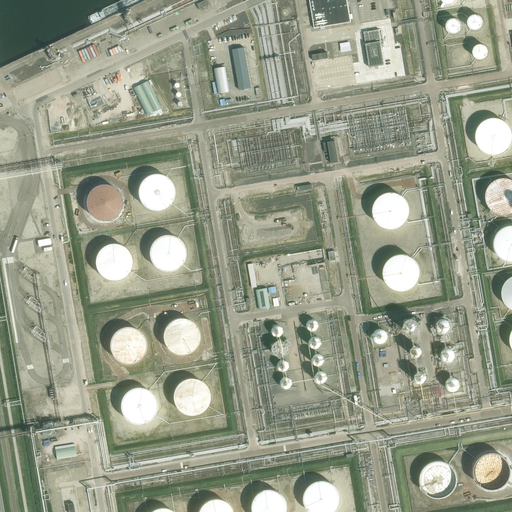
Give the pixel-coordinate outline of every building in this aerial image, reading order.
[(208,5),(206,0),(205,0),(197,5),(199,9),(208,5)] [(309,0),(314,29),(351,23),(347,0),(309,0)] [(482,21),(482,19),(481,18),(480,17),(479,15),(478,14),(477,14),(475,14),(474,13),(473,14),(471,14),(470,15),(469,16),(468,17),(467,18),(467,19),(467,21),(467,22),(467,24),(468,26),(469,27),(470,27),(472,28),(474,28),(475,28),(477,28),(479,27),(480,26),(480,25),(481,24),(482,22),(482,21)] [(460,25),(460,23),(459,21),(459,20),(458,19),(457,18),(455,18),(454,17),(452,17),(451,17),(450,18),(449,18),(447,19),(447,21),(446,22),(445,24),(445,25),(446,26),(446,28),(447,29),(448,30),(449,31),(450,31),(452,32),(453,32),(454,32),(456,31),(457,31),(458,30),(459,29),(459,28),(460,26),(460,25)] [(487,50),(487,48),(486,47),(486,46),(484,44),(483,44),(482,43),(481,43),(479,43),(477,43),(476,43),(475,44),(474,45),(473,47),(472,48),(472,49),(472,50),(472,52),(473,53),(473,55),(474,56),(476,57),(477,57),(479,58),(480,58),(483,57),(484,56),(485,55),(486,54),(487,53),(487,52),(487,50)] [(244,47),(232,49),(239,90),(251,88),(244,47)] [(466,55),(466,53),(465,52),(465,51),(464,49),(463,48),(461,48),(459,47),(457,47),(456,47),(454,48),(453,49),(452,50),(451,51),(451,53),(451,54),(451,56),(451,57),(452,58),(453,60),(454,61),(455,62),(457,62),(458,62),(459,62),(461,62),(462,61),(463,60),(464,59),(465,58),(466,56),(466,55)] [(392,63),(391,62),(391,60),(390,59),(389,58),(388,57),(386,56),(385,56),(383,56),(382,56),(381,56),(380,57),(378,58),(377,59),(377,60),(376,62),(376,63),(376,65),(377,66),(377,67),(378,69),(379,70),(381,70),(383,71),(384,71),(385,71),(387,70),(388,70),(389,69),(390,67),(391,66),(391,65),(392,63)] [(362,68),(361,67),(361,65),(360,64),(359,63),(358,62),(357,61),(355,61),(354,61),(352,61),(351,61),(350,62),(349,63),(348,64),(347,65),(347,67),(347,68),(347,70),(347,71),(348,73),(349,74),(350,75),(352,75),(353,76),(354,76),(355,76),(357,75),(358,74),(359,73),(360,72),(361,71),(361,70),(362,68)] [(225,66),(214,68),(219,94),(230,92),(225,66)] [(62,67),(11,88),(17,102),(68,81),(62,67)] [(148,81),(133,88),(146,115),(161,108),(148,81)] [(0,111),(4,109),(9,107),(7,104),(8,103),(7,101),(6,102),(5,98),(0,100),(0,111)] [(511,129),(511,128),(509,125),(506,123),(504,121),(501,120),(500,120),(496,120),(493,120),(489,121),(486,122),(484,123),(483,125),(480,128),(479,131),(478,134),(477,138),(477,141),(478,145),(480,148),(481,150),(482,151),(484,152),(485,154),(488,155),(492,156),(495,157),(499,157),(501,156),(503,156),(506,154),(509,152),(511,149),(511,147),(511,129)] [(339,162),(335,141),(328,142),(329,152),(331,164),(339,162)] [(353,149),(354,156),(397,149),(395,142),(353,149)] [(295,159),(246,167),(247,174),(296,166),(295,159)] [(141,201),(148,207),(159,209),(167,206),(173,199),(176,189),(172,179),(167,173),(158,170),(149,172),(142,176),(138,184),(137,193),(141,201)] [(511,180),(509,179),(507,178),(503,178),(501,178),(499,179),(496,180),(493,182),(490,184),(488,187),(487,188),(486,190),(485,194),(485,197),(485,201),(486,204),(488,207),(491,210),(493,213),(497,214),(499,215),(501,215),(504,216),(507,215),(509,215),(511,214),(511,213),(511,180)] [(89,213),(96,219),(107,221),(115,217),(121,211),(124,201),(120,191),(114,185),(106,182),(97,184),(90,188),(86,196),(85,205),(89,213)] [(382,197),(376,203),(374,207),(374,212),(375,218),(378,224),(382,228),(388,230),(397,230),(404,227),(409,221),(411,216),(411,210),(408,202),(402,197),(396,194),(390,194),(382,197)] [(511,225),(509,225),(505,226),(502,228),(500,229),(499,230),(498,231),(496,233),(495,236),(494,239),(493,243),(494,246),(495,249),(496,253),(498,256),(501,258),(504,260),(507,261),(509,261),(511,261),(511,225)] [(153,264),(160,270),(171,272),(179,269),(185,262),(187,252),(184,242),(178,236),(170,233),(161,235),(154,239),(150,247),(149,256),(153,264)] [(50,238),(38,240),(39,246),(49,245),(49,247),(44,248),(45,252),(53,250),(50,238)] [(98,273),(105,279),(117,281),(125,278),(131,271),(133,261),(130,251),(124,245),(116,242),(107,244),(100,248),(95,256),(94,265),(98,273)] [(393,258),(387,265),(385,269),(384,274),(385,280),(388,285),(393,290),(399,292),(408,292),(415,288),(419,283),(421,278),(421,271),(418,264),(413,258),(406,256),(401,256),(393,258)] [(511,276),(510,277),(507,280),(504,282),(503,284),(502,286),(501,289),(501,293),(501,295),(501,297),(502,300),(503,303),(506,306),(508,308),(511,310),(511,276)] [(259,310),(270,308),(267,289),(256,290),(259,310)] [(166,346),(173,351),(184,353),(192,350),(198,343),(200,333),(197,323),(191,318),(183,315),(174,316),(167,320),(163,328),(162,337),(166,346)] [(451,326),(451,324),(450,323),(450,322),(449,321),(448,320),(447,319),(446,319),(444,318),(443,318),(441,319),(440,319),(438,320),(437,321),(436,323),(436,324),(436,326),(436,327),(436,328),(437,330),(437,331),(438,332),(440,333),(441,333),(443,333),(444,333),(446,333),(447,332),(448,332),(449,330),(450,329),(451,327),(451,326)] [(417,325),(417,324),(417,323),(416,321),(414,320),(412,319),(411,319),(409,320),(408,320),(408,321),(406,323),(406,325),(406,326),(407,327),(408,328),(408,329),(409,330),(411,330),(413,330),(414,330),(415,329),(416,328),(417,327),(417,326),(417,325)] [(320,325),(320,324),(320,323),(319,321),(317,320),(316,320),(314,321),(313,322),(312,323),(312,324),(312,326),(313,327),(314,328),(316,329),(317,328),(318,328),(319,327),(320,326),(320,325)] [(113,355),(120,361),(131,363),(139,359),(145,353),(148,343),(145,333),(139,327),(130,324),(121,325),(114,330),(110,337),(109,346),(113,355)] [(284,330),(284,328),(283,327),(281,326),(280,326),(278,326),(277,327),(276,328),(276,330),(276,331),(277,333),(278,334),(280,334),(281,334),(283,333),(284,332),(284,330)] [(388,335),(388,334),(387,332),(387,331),(386,330),(385,329),(383,328),(382,328),(381,328),(379,328),(378,328),(376,329),(375,330),(374,331),(374,332),(373,333),(373,335),(373,336),(373,337),(374,339),(375,340),(376,341),(377,342),(378,342),(380,342),(381,342),(383,342),(384,341),(385,341),(386,339),(387,338),(388,337),(388,335)] [(324,341),(323,339),(323,338),(322,337),(321,337),(320,337),(318,337),(317,338),(316,339),(315,340),(315,341),(316,342),(316,344),(317,344),(318,345),(319,345),(321,345),(322,344),(323,343),(324,341)] [(287,348),(287,347),(286,345),(285,344),(284,344),(283,344),(282,344),(280,345),(279,346),(279,348),(279,349),(280,351),(281,352),(283,352),(285,352),(286,351),(287,350),(287,348)] [(422,351),(422,350),(421,348),(420,346),(419,346),(418,345),(416,344),(415,344),(414,344),(413,345),(411,346),(410,347),(409,348),(409,350),(409,351),(409,352),(409,353),(410,355),(411,356),(413,357),(415,358),(416,357),(418,357),(419,357),(420,356),(421,355),(421,354),(422,352),(422,351)] [(455,355),(455,354),(454,352),(454,351),(452,350),(451,349),(450,348),(448,348),(447,348),(446,348),(445,348),(443,349),(442,350),(442,351),(441,352),(441,354),(441,355),(441,356),(441,358),(442,359),(443,360),(444,361),(445,362),(447,362),(448,362),(449,362),(451,361),(452,361),(453,360),(453,359),(454,358),(455,356),(455,355)] [(326,359),(326,357),(325,355),(324,355),(322,354),(320,355),(319,355),(318,357),(318,359),(318,360),(319,361),(320,362),(321,363),(322,363),(324,362),(325,362),(326,360),(326,359)] [(290,365),(290,363),(289,362),(288,361),(286,361),(285,361),(283,362),(282,363),(282,365),(282,366),(283,368),(284,369),(286,369),(287,369),(289,368),(290,367),(290,365)] [(425,375),(425,374),(425,373),(424,372),(423,371),(422,370),(421,369),(420,369),(418,369),(417,369),(416,370),(415,371),(414,372),(413,374),(413,375),(413,376),(414,377),(414,378),(415,379),(417,380),(418,381),(419,381),(420,381),(421,380),(422,380),(423,379),(424,377),(425,376),(425,375)] [(329,377),(328,375),(327,374),(327,373),(326,373),(325,373),(323,373),(322,373),(321,374),(320,375),(320,377),(320,378),(321,379),(322,380),(324,381),(326,381),(327,380),(328,378),(329,377)] [(177,408),(184,413),(195,415),(203,412),(209,405),(212,395),(209,385),(203,379),(194,377),(185,378),(178,382),(174,390),(173,399),(177,408)] [(460,384),(460,383),(459,381),(459,380),(458,379),(457,378),(456,377),(454,377),(453,377),(451,377),(450,377),(449,378),(448,379),(447,380),(446,381),(446,382),(446,384),(446,385),(446,386),(447,388),(447,389),(448,390),(450,390),(452,391),(454,391),(455,390),(456,390),(457,389),(458,388),(459,387),(460,385),(460,384)] [(294,384),(294,382),(293,381),(292,380),(290,380),(289,380),(288,380),(287,381),(286,382),(286,384),(286,385),(287,387),(288,388),(290,388),(291,388),(293,387),(294,386),(294,384)] [(124,416),(131,422),(142,423),(150,420),(156,414),(159,404),(155,394),(150,388),(141,385),(132,386),(125,391),(121,398),(120,407),(124,416)] [(76,455),(74,445),(55,449),(57,459),(76,455)] [(510,470),(510,466),(509,463),(508,461),(507,459),(505,457),(502,455),(499,453),(497,452),(495,452),(491,452),(490,452),(488,452),(484,453),(481,455),(479,457),(477,460),(475,463),(474,467),(474,470),(474,474),(475,477),(477,480),(479,482),(480,483),(482,485),(486,487),(489,488),(492,488),(495,488),(499,487),(500,486),(502,485),(505,483),(507,480),(509,477),(510,474),(510,470)] [(423,490),(430,496),(442,498),(450,494),(456,488),(458,478),(455,468),(449,462),(440,459),(432,460),(425,465),(420,472),(419,481),(423,490)] [(307,509),(309,511),(334,511),(339,507),(341,497),(338,487),(332,481),(324,478),(315,480),(308,484),(304,492),(303,501),(307,509)] [(251,511),(286,511),(289,505),(285,495),(280,489),(271,487),(262,488),(255,492),(251,500),(250,509),(251,511)] [(234,511),(232,505),(226,500),(218,497),(209,498),(202,502),(198,510),(197,511),(234,511)]
